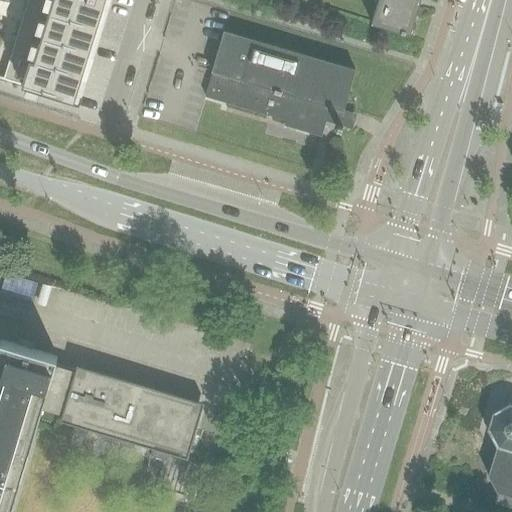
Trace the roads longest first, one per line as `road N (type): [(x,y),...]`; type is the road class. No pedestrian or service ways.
road 1 (secondary): [(392,261),(0,135)]
road 2 (secondary): [(0,171),(381,293)]
road 3 (secondary): [(426,271),(499,0)]
road 4 (secondary): [(479,0),(392,261)]
road 5 (secondary): [(381,293),(322,511)]
road 6 (secondary): [(355,511),(417,304)]
